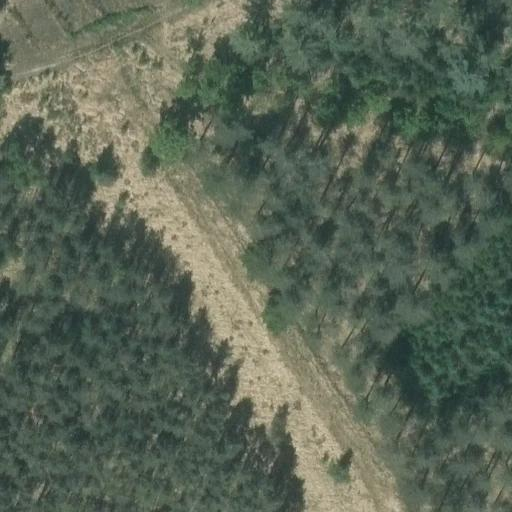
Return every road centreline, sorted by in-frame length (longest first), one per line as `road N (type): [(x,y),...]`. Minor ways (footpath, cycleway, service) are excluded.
road 1 (track): [(511,129),(155,66),(123,32),(191,0)]
road 2 (track): [(123,32),(0,80)]
